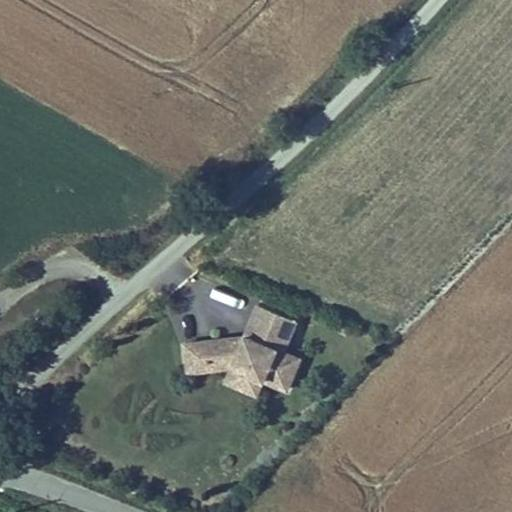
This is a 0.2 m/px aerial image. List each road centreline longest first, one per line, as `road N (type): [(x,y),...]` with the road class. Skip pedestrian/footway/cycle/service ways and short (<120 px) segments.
road 1 (unclassified): [(481,0),(374,118),(204,249),(0,454)]
road 2 (tertiary): [(0,455),(127,511)]
